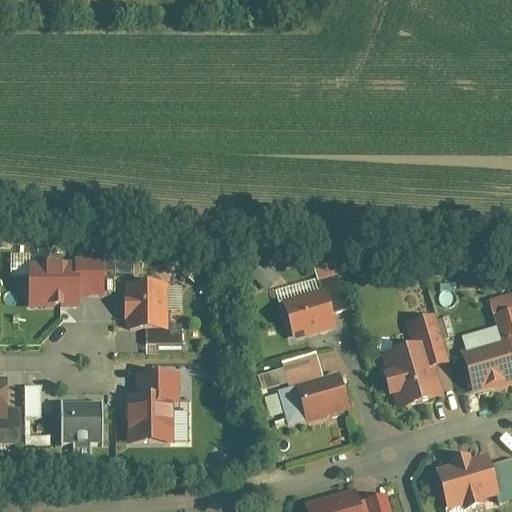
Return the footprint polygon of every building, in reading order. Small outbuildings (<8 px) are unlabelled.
[(84,264),(83,298),(108,298),(108,259),(84,258),(84,264)] [(32,263),(32,308),(83,309),(83,298),(84,264),(32,263)] [(250,276),(264,292),(278,280),(263,264),(250,276)] [(457,291),(483,291),(483,264),(457,264),(457,291)] [(330,290),(336,313),(353,308),(344,277),(327,281),(330,290)] [(149,331),(173,331),(173,284),(129,284),(129,331),(149,331)] [(297,340),(341,327),(336,313),(330,290),(286,302),(297,340)] [(511,339),(511,310),(498,315),(505,341),(511,339)] [(433,343),(439,366),(453,363),(440,316),(409,325),(415,347),(433,343)] [(173,331),(149,331),(149,347),(187,347),(187,331),(173,331)] [(477,393),(511,383),(511,339),(505,341),(466,352),(477,393)] [(399,411),(448,398),(439,366),(433,343),(415,347),(384,356),(399,411)] [(293,361),(300,388),(330,379),(322,353),(293,361)] [(141,374),(141,397),(177,397),(182,397),(182,373),(141,374)] [(258,387),(283,385),(282,373),(257,375),(258,387)] [(300,388),(311,424),(355,411),(344,375),(330,379),(300,388)] [(11,411),(11,380),(0,379),(0,420),(11,420),(11,411)] [(29,388),(28,419),(47,419),(47,388),(29,388)] [(141,397),(131,397),(132,445),(177,445),(177,397),(141,397)] [(105,448),(105,404),(67,404),(67,448),(105,448)] [(24,411),(11,411),(11,420),(11,432),(23,432),(24,411)] [(440,467),(451,511),(502,499),(494,466),(491,454),(440,467)] [(511,461),(494,466),(502,499),(504,507),(511,504),(511,461)] [(311,511),(365,511),(359,492),(310,505),(311,511)] [(396,511),(392,495),(371,501),(373,511),(396,511)]
